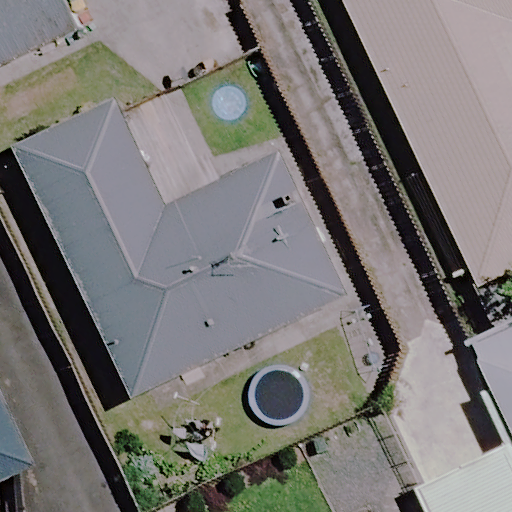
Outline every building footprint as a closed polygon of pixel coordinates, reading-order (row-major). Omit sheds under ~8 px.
[(511,0),(337,0),(475,296),(511,278),(511,0)] [(337,314),(271,167),(161,217),(113,109),(13,154),(127,408),(337,314)] [(511,328),(464,350),(511,457),(511,328)] [(0,491),(44,471),(0,375),(0,491)] [(511,511),(511,457),(509,452),(412,497),(418,511),(356,511),(353,505),(337,511),(511,511)]
